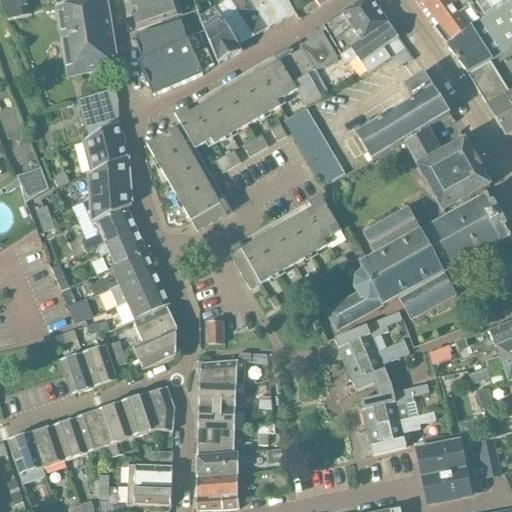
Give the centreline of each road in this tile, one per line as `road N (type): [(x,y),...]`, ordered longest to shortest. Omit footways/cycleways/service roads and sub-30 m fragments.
road 1 (residential): [(132,115),(143,209),(187,311),(185,365),(176,380)]
road 2 (residential): [(132,115),(160,107),(349,0)]
road 3 (residential): [(390,0),(465,102),(511,195)]
road 4 (residential): [(176,380),(0,435)]
road 5 (residential): [(176,380),(186,426),(185,511)]
